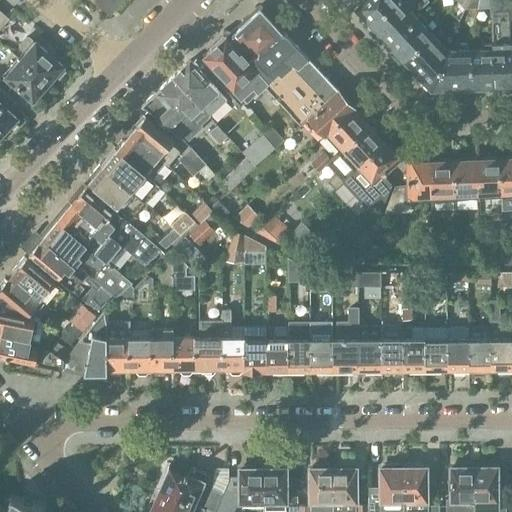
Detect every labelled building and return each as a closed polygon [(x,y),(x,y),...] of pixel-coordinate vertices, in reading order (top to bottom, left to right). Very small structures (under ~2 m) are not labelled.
[(363,0),(355,8),(362,15),(360,16),(361,17),(369,26),(396,0),(363,0)] [(429,0),(428,0),(396,0),(369,26),(378,35),(380,34),(386,40),(429,0)] [(511,0),(490,0),(491,7),(492,43),(493,87),(503,86),(503,88),(511,88),(511,41),(505,42),(505,32),(511,32),(510,13),(511,13),(511,0)] [(284,32),(261,8),(255,13),(232,33),(255,58),(309,116),(339,89),(285,31),(284,32)] [(402,61),(431,34),(423,25),(428,21),(421,13),(389,43),(395,50),(393,51),(402,61)] [(255,58),(232,33),(228,29),(223,28),(223,33),(223,34),(203,53),(246,100),(255,93),(263,85),(274,97),(273,98),(276,102),(278,101),(300,124),(305,120),(309,116),(255,58)] [(446,50),(431,34),(402,61),(411,71),(413,69),(420,76),(421,75),(431,85),(446,50)] [(24,50),(19,56),(48,82),(54,75),(58,75),(62,70),(62,66),(63,65),(33,39),(33,40),(30,37),(27,37),(21,45),(21,47),(24,50)] [(482,49),(470,50),(471,90),(485,89),(485,87),(493,87),(492,43),(482,43),(482,49)] [(471,90),(470,50),(446,50),(431,85),(431,86),(432,87),(434,86),(449,86),(449,88),(458,88),(458,90),(471,90)] [(33,100),(34,98),(38,98),(42,93),(42,89),(48,82),(19,56),(13,63),(15,65),(6,76),(33,100)] [(226,98),(195,64),(190,58),(173,75),(209,114),(226,98)] [(141,104),(147,109),(178,135),(181,132),(189,137),(202,125),(200,122),(209,114),(173,75),(141,104)] [(0,131),(2,134),(8,127),(12,128),(16,123),(15,119),(17,118),(6,107),(13,99),(0,87),(0,131)] [(339,89),(309,116),(305,120),(312,128),(308,131),(318,140),(325,134),(353,108),(354,106),(339,89)] [(353,108),(325,134),(340,150),(368,125),(362,118),(362,115),(356,109),(354,109),(353,108)] [(173,139),(143,113),(129,130),(131,131),(168,163),(179,150),(170,143),(173,139)] [(208,132),(219,144),(227,135),(216,124),(208,132)] [(332,160),(327,164),(336,174),(340,170),(346,176),(348,175),(356,167),(383,142),(377,134),(378,132),(372,127),(370,127),(368,125),(340,150),(330,159),(332,160)] [(168,163),(131,131),(125,139),(121,139),(117,144),(117,147),(116,148),(152,178),(165,163),(167,165),(168,163)] [(277,134),(272,138),(277,144),(282,140),(277,134)] [(256,164),(275,148),(266,137),(247,153),(256,164)] [(356,167),(348,175),(373,202),(379,196),(384,201),(391,184),(383,175),(392,166),(397,166),(398,161),(400,159),(391,149),(383,142),(356,167)] [(193,175),(195,173),(206,164),(191,147),(178,158),(193,175)] [(158,183),(152,178),(116,148),(116,149),(114,148),(101,164),(103,165),(144,200),(158,183)] [(323,150),(310,162),(311,163),(318,170),(319,171),(327,164),(332,160),(330,159),(323,150)] [(246,155),(220,180),(230,190),(256,165),(246,155)] [(486,159),(476,159),(478,197),(501,196),(499,158),(497,158),(496,156),(487,156),(486,159)] [(499,158),(501,196),(511,195),(511,156),(503,156),(501,158),(499,158)] [(453,160),(455,198),(478,197),(476,159),(467,159),(465,157),(457,158),(456,160),(453,160)] [(439,160),(430,161),(431,199),(455,198),(453,160),(450,160),(449,158),(440,158),(439,160)] [(409,211),(409,200),(431,199),(430,161),(407,162),(407,165),(405,169),(407,173),(408,185),(393,185),(382,212),(409,211)] [(93,178),(89,182),(130,217),(144,200),(103,165),(102,166),(99,164),(90,175),(93,178)] [(182,175),(170,164),(163,172),(175,183),(182,175)] [(336,174),(328,181),(334,188),(346,176),(340,170),(336,174)] [(106,260),(120,243),(144,263),(161,248),(86,185),(84,184),(70,201),(110,235),(96,251),(106,260)] [(217,199),(209,208),(212,211),(213,210),(221,219),(229,211),(217,199)] [(110,235),(70,201),(56,217),(96,251),(110,235)] [(212,211),(209,208),(203,202),(194,211),(202,220),(212,211)] [(173,228),(180,233),(195,220),(178,204),(164,219),(173,228)] [(247,204),(234,217),(248,226),(259,216),(247,204)] [(132,281),(106,260),(96,251),(56,217),(41,234),(43,236),(83,269),(89,273),(102,285),(115,296),(130,283),(132,281)] [(285,232),(269,217),(253,230),(276,244),(285,232)] [(302,221),(286,237),(295,246),(311,231),(302,221)] [(165,246),(180,233),(173,228),(159,241),(165,246)] [(243,259),(243,248),(243,232),(234,228),(224,259),(243,259)] [(263,242),(243,232),(243,248),(263,248),(263,242)] [(29,253),(72,289),(81,278),(78,275),(83,269),(43,236),(39,241),(37,239),(28,250),(30,252),(29,253)] [(174,245),(189,262),(200,253),(185,236),(174,245)] [(350,250),(335,250),(335,263),(350,263),(350,250)] [(457,264),(456,251),(437,251),(437,264),(457,264)] [(477,251),(456,251),(457,264),(477,264),(477,251)] [(12,273),(41,297),(52,306),(59,299),(67,290),(27,256),(26,257),(24,255),(10,271),(12,273)] [(309,269),(287,256),(288,281),(310,281),(309,269)] [(168,258),(161,264),(161,289),(173,288),(172,259),(168,258)] [(172,259),(173,288),(173,289),(194,289),(194,275),(186,275),(185,268),(187,266),(180,259),(172,259)] [(475,271),(475,272),(475,285),(490,285),(490,271),(475,271)] [(381,272),(359,272),(359,284),(364,284),(364,291),(381,291),(381,284),(381,272)] [(424,272),(424,281),(443,280),(443,272),(424,272)] [(469,272),(451,272),(451,281),(468,281),(469,272)] [(29,315),(35,317),(29,312),(41,297),(12,273),(7,279),(5,278),(0,283),(0,292),(1,293),(29,315)] [(101,286),(102,285),(89,273),(84,279),(98,290),(101,286)] [(147,276),(136,286),(134,288),(134,292),(153,292),(153,278),(147,276)] [(134,298),(134,292),(134,288),(130,283),(115,296),(113,299),(134,298)] [(99,309),(111,294),(101,286),(87,302),(93,307),(94,306),(99,309)] [(35,317),(29,315),(1,293),(0,300),(0,331),(30,338),(35,317)] [(276,295),(267,295),(267,310),(276,310),(276,295)] [(499,297),(491,298),(491,322),(496,322),(499,319),(499,297)] [(82,303),(68,319),(72,322),(74,324),(81,329),(82,330),(95,313),(82,303)] [(309,319),(310,319),(319,319),(319,305),(310,305),(310,312),(309,312),(309,319)] [(337,337),(332,337),(333,369),(337,369),(338,369),(342,372),(353,372),(353,369),(359,369),(359,325),(359,320),(359,307),(349,307),(348,320),(349,337),(337,337)] [(402,320),(402,307),(394,307),(394,320),(402,320)] [(402,307),(402,320),(411,320),(411,307),(402,307)] [(222,314),(222,319),(222,367),(229,367),(230,370),(232,373),(239,373),(242,370),(244,370),(244,335),(244,326),(231,326),(231,309),(222,309),(222,314)] [(90,327),(80,340),(89,342),(84,372),(85,372),(106,372),(107,372),(107,371),(106,327),(105,321),(106,320),(104,310),(90,327)] [(199,336),(199,370),(203,370),(206,373),(212,373),(215,371),(215,367),(222,367),(222,319),(199,319),(199,327),(199,336)] [(106,320),(105,321),(106,327),(107,371),(110,371),(112,374),(119,374),(122,371),(122,368),(129,368),(129,336),(129,329),(130,320),(106,320)] [(302,321),(288,321),(288,325),(288,329),(288,369),(289,369),(293,372),(304,372),(304,369),(310,369),(310,321),(302,321)] [(332,321),(310,321),(310,369),(317,369),(317,372),(328,372),(331,369),(333,369),(332,337),(332,321)] [(61,329),(61,336),(70,343),(81,329),(74,324),(72,322),(66,323),(61,329)] [(267,325),(244,326),(244,335),(244,370),(245,370),(245,369),(246,369),(249,373),(256,373),(260,369),(266,369),(267,325)] [(287,369),(288,369),(288,329),(288,325),(267,325),(266,369),(273,369),(273,373),(284,373),(287,369)] [(381,325),(359,325),(359,369),(366,369),(366,372),(377,372),(379,368),(381,368),(381,337),(381,325)] [(511,325),(491,326),(491,368),(498,368),(498,371),(509,371),(511,368),(511,367),(511,325)] [(447,326),(425,327),(425,368),(427,368),(430,372),(440,371),(440,368),(447,368),(447,326)] [(469,326),(447,326),(447,368),(454,368),(454,371),(465,371),(467,368),(469,368),(469,326)] [(491,326),(469,326),(469,368),(471,368),(474,371),(484,371),(484,368),(491,368),(491,326)] [(164,336),(151,336),(151,371),(154,371),(156,374),(163,374),(166,371),(166,368),(173,367),(173,335),(173,327),(164,327),(164,336)] [(412,327),(403,327),(403,337),(403,368),(410,368),(410,372),(421,372),(423,368),(425,368),(425,327),(412,327)] [(129,329),(129,336),(129,368),(136,368),(136,371),(139,374),(146,374),(148,371),(151,371),(151,336),(151,329),(129,329)] [(23,361),(33,363),(52,367),(53,361),(54,359),(36,347),(37,346),(29,344),(30,338),(0,331),(0,355),(5,357),(23,361)] [(195,335),(173,335),(173,367),(180,367),(180,371),(183,373),(190,373),(192,371),(195,371),(195,335)] [(403,337),(381,337),(381,368),(383,368),(386,372),(397,372),(397,368),(403,368),(403,337)] [(64,359),(62,369),(84,374),(84,372),(89,342),(80,340),(74,346),(70,351),(65,358),(64,359)] [(56,342),(50,350),(64,359),(65,358),(70,351),(56,342)] [(309,501),(332,501),(332,467),(324,467),(321,464),(313,465),(311,467),(309,467),(309,501)] [(342,467),(332,467),(332,501),(332,511),(354,511),(354,504),(356,504),(356,467),(354,467),(351,464),(344,464),(342,467)] [(382,467),(380,467),(380,500),(381,500),(381,509),(380,511),(403,511),(403,500),(403,467),(394,467),(391,464),(383,464),(382,467)] [(412,467),(403,467),(403,500),(403,511),(438,511),(439,505),(428,505),(428,496),(426,496),(426,466),(424,466),(422,464),(414,464),(412,467)] [(473,511),(474,466),(464,466),(462,464),(454,464),(452,466),(451,466),(451,498),(446,498),(446,511),(473,511)] [(484,466),(474,466),(473,511),(504,511),(505,501),(509,500),(508,476),(497,476),(497,466),(494,466),(493,464),(485,464),(484,466)] [(206,472),(204,471),(192,465),(188,473),(170,465),(169,467),(164,468),(161,475),(164,479),(159,489),(192,503),(206,472)] [(262,501),(262,468),(252,468),(250,465),(243,465),(241,467),(240,467),(240,500),(255,501),(262,501)] [(262,501),(262,510),(286,510),(285,511),(297,511),(297,504),(286,504),(286,468),(284,468),(281,465),(274,465),(273,468),(262,468),(262,501)] [(308,474),(300,473),(299,501),(307,502),(308,474)] [(188,511),(192,503),(159,489),(155,498),(150,498),(147,505),(150,509),(149,511),(188,511)] [(212,490),(204,507),(214,511),(221,494),(212,490)] [(48,502),(46,499),(44,501),(13,495),(11,492),(9,494),(10,496),(10,497),(5,496),(3,504),(0,503),(0,511),(43,511),(45,503),(48,502)] [(221,494),(214,511),(216,511),(225,511),(231,499),(221,494)]
